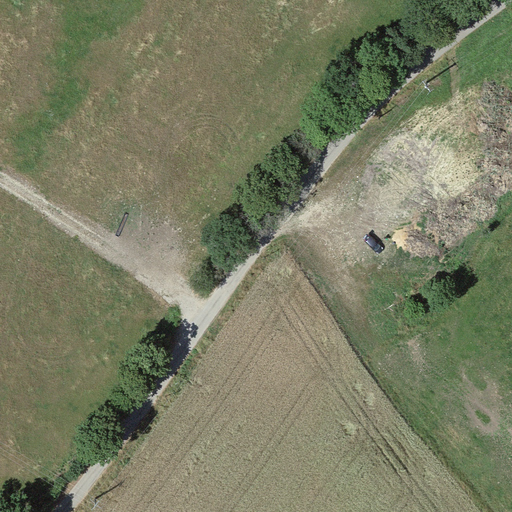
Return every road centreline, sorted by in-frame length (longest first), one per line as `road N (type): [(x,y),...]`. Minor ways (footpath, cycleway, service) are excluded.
road 1 (unclassified): [(63,511),(348,129),(431,49),(503,0)]
road 2 (track): [(200,322),(189,300),(0,180)]
